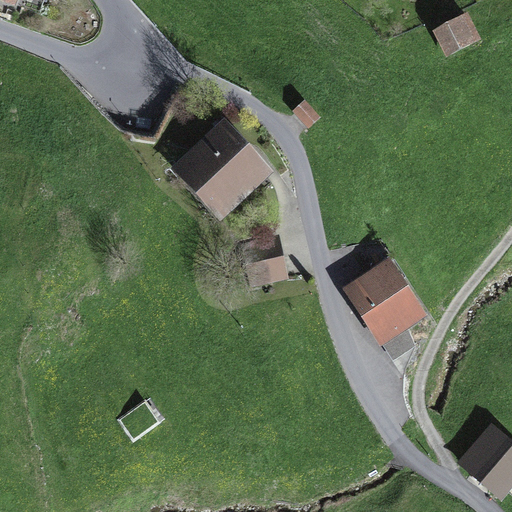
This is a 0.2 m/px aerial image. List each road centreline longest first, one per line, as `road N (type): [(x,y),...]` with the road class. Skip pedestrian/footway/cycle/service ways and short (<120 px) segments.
road 1 (unclassified): [(134,50),(188,73),(271,126),(294,161),(349,373),(408,461),(481,511)]
road 2 (unclassified): [(134,50),(72,53),(0,26)]
